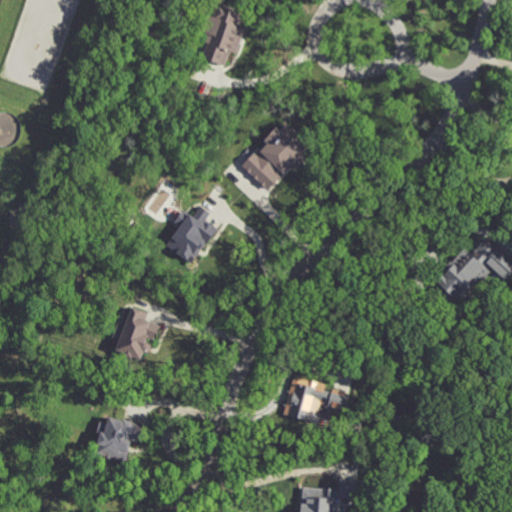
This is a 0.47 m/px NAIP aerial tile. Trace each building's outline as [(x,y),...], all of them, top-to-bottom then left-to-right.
[(230,66),(235,51),(242,54),(250,31),(245,29),(250,16),(230,8),(212,60),(230,66)] [(247,167),(274,192),(289,176),(290,178),(318,149),(292,125),(265,153),(262,151),(247,167)] [(171,248),(201,263),(219,228),(209,223),(215,213),(203,207),(198,217),(187,211),(180,225),(183,227),(171,248)] [(511,272),(511,261),(500,251),(488,263),(506,279),(511,272)] [(450,275),(456,281),(448,289),(457,299),(460,297),(463,301),(475,290),(469,283),(487,267),(475,253),(450,275)] [(124,305),(116,332),(123,334),(119,345),(143,352),(149,334),(155,336),(160,321),(148,317),(151,307),(133,301),(131,307),(124,305)] [(286,415),(309,421),(312,411),(320,413),(323,403),(346,409),(351,388),(315,379),(314,386),(301,383),(299,394),(292,392),(286,415)] [(149,443),(153,425),(115,417),(114,424),(104,422),(102,431),(109,433),(105,453),(124,456),(126,449),(135,451),(137,440),(149,443)] [(306,488),(304,511),(336,511),(337,498),(358,499),(359,482),(339,481),(339,489),(306,488)]
